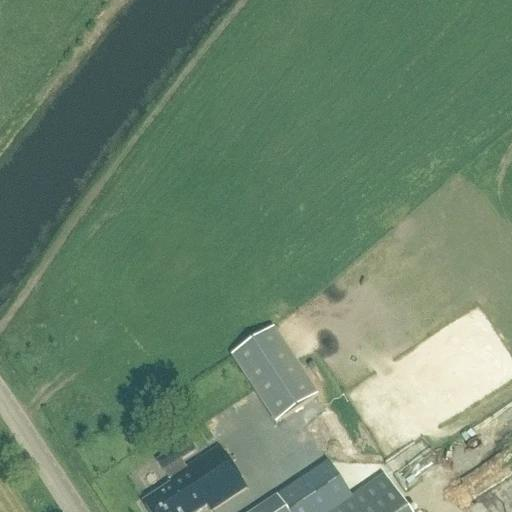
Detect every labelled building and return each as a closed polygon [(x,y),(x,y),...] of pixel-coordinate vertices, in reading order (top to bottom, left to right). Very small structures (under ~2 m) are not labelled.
[(275,332),(232,360),(275,426),(318,397),(275,332)] [(507,441),(511,439),(511,426),(502,430),(507,441)] [(186,441),(156,461),(164,473),(181,462),(194,453),(186,441)] [(219,450),(187,471),(181,462),(164,473),(163,474),(170,484),(172,487),(160,495),(143,506),(147,511),(202,511),(207,509),(208,511),(214,511),(246,491),(219,450)] [(405,511),(384,479),(334,511),(405,511)] [(256,511),(285,511),(276,499),(256,511)]
